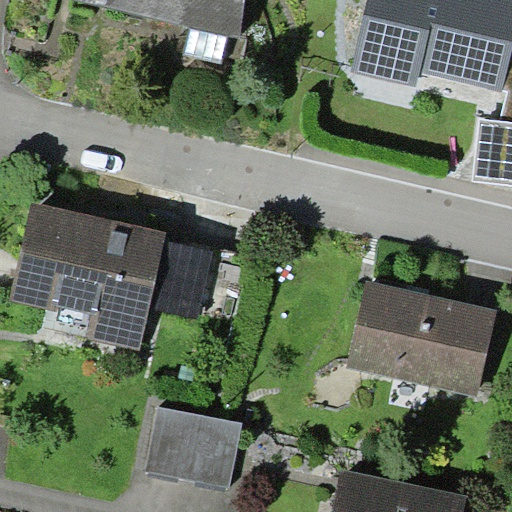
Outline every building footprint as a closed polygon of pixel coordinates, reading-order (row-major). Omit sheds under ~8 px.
[(76,0),(239,37),(245,0),(76,0)] [(511,0),(369,0),(352,72),(416,86),(419,72),(502,92),(503,88),(511,48),(511,0)] [(511,48),(503,88),(508,90),(502,119),(482,117),(474,181),(511,184),(511,48)] [(167,231),(34,200),(11,298),(92,317),(88,337),(140,349),(149,308),(165,239),(167,231)] [(215,251),(165,239),(149,308),(199,320),(215,251)] [(497,310),(367,281),(348,366),(477,396),(497,310)] [(229,486),(242,423),(158,407),(146,470),(229,486)] [(464,511),(468,496),(342,469),(332,511),(464,511)]
